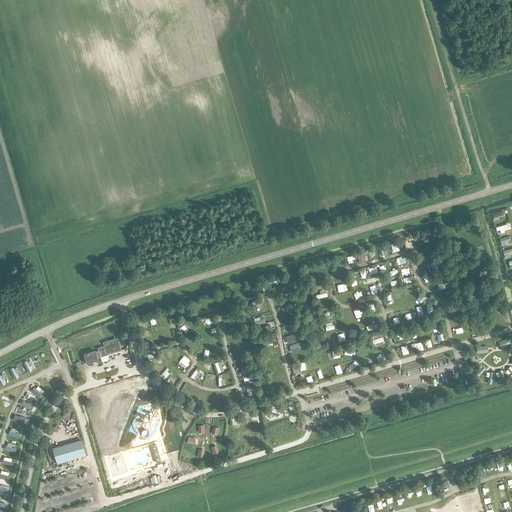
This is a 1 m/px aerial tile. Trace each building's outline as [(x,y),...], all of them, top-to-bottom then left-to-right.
[(419,256),(423,261),(427,258),(423,252),(419,256)] [(322,263),(325,272),(331,270),(329,261),(322,263)] [(489,313),(480,281),(473,283),(482,315),(489,313)] [(447,299),(453,297),(451,290),(445,292),(447,299)] [(220,292),(220,296),(223,296),(223,300),(233,299),(232,291),(220,292)] [(423,301),(426,296),(422,292),(418,297),(423,301)] [(193,302),(195,310),(201,308),(199,301),(193,302)] [(492,315),(493,322),(507,320),(506,315),(504,315),(503,310),(497,311),(498,314),(492,315)] [(410,311),(405,312),(406,319),(413,318),(412,314),(410,314),(410,311)] [(258,324),(269,321),(267,315),(257,318),(258,324)] [(184,331),(187,327),(182,323),(178,328),(184,331)] [(430,325),(432,333),(438,332),(436,323),(430,325)] [(267,324),(257,328),(259,333),(263,331),(263,329),(268,327),(267,324)] [(370,336),(374,348),(387,344),(386,341),(384,340),(383,336),(384,335),(383,332),(370,336)] [(508,337),(498,342),(501,348),(511,343),(508,337)] [(121,350),(117,338),(104,342),(105,346),(99,348),(99,351),(96,352),(95,351),(90,352),(89,352),(89,353),(85,354),(87,362),(98,359),(98,358),(101,357),(102,360),(104,361),(108,360),(109,358),(108,354),(121,350)] [(288,346),(290,352),(301,348),(299,342),(288,346)] [(488,352),(487,345),(476,346),(477,354),(488,352)] [(218,348),(212,351),(215,356),(221,353),(218,348)] [(273,348),(263,352),(265,357),(275,354),(273,348)] [(164,358),(157,352),(153,357),(161,362),(164,358)] [(348,365),(351,369),(358,364),(355,360),(348,365)] [(24,362),(29,372),(32,371),(27,361),(24,362)] [(300,365),(307,371),(310,367),(303,361),(300,365)] [(486,368),(483,365),(475,374),(478,376),(486,368)] [(10,369),(15,379),(19,378),(14,367),(10,369)] [(330,367),(324,370),(326,373),(325,373),(327,377),(333,375),(330,367)] [(203,384),(210,386),(212,381),(211,381),(213,376),(206,374),(203,384)] [(173,376),(167,382),(170,385),(176,378),(173,376)] [(284,378),(271,380),(272,386),(285,384),(284,378)] [(194,390),(190,388),(186,385),(181,393),(184,394),(186,390),(192,393),(194,390)] [(34,387),(32,390),(40,396),(42,393),(34,387)] [(23,400),(21,404),(31,410),(33,406),(23,400)] [(260,411),(251,413),(252,420),(262,418),(260,411)] [(15,415),(13,418),(24,423),(25,419),(15,415)] [(104,432),(99,434),(105,454),(110,452),(104,432)] [(82,441),(53,449),(57,464),(86,455),(82,441)] [(132,449),(106,456),(113,478),(157,464),(157,462),(161,461),(156,444),(151,445),(151,443),(132,449)]
